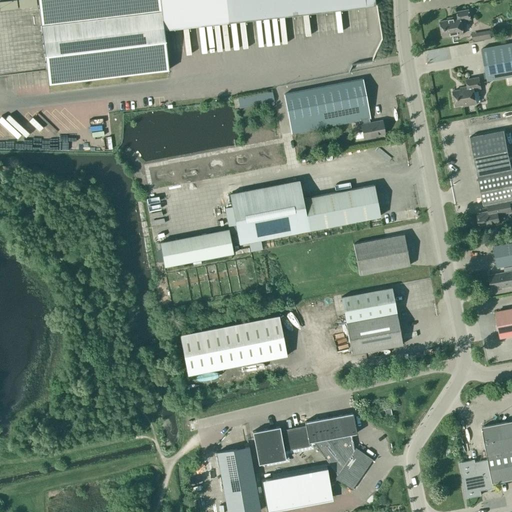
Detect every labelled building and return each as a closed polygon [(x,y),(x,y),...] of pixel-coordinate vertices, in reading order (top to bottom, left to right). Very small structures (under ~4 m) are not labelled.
[(37,0),(0,1),(0,3),(0,10),(37,9),(37,0)] [(37,0),(40,24),(47,83),(168,69),(163,29),(375,5),(374,0),(37,0)] [(463,34),(461,20),(470,19),(468,10),(457,12),(458,16),(452,17),(453,19),(439,21),(442,36),(450,35),(451,36),(463,34)] [(489,30),(482,31),(484,40),(491,39),(489,30)] [(511,43),(481,49),(487,80),(506,77),(507,84),(511,82),(511,43)] [(478,77),(466,80),(467,87),(465,87),(466,89),(452,91),(455,106),(463,104),(464,106),(476,104),(473,90),(480,88),(478,77)] [(361,124),(363,138),(384,134),(381,120),(369,122),(368,118),(370,118),(362,79),(283,94),(291,134),(360,120),(361,124)] [(511,199),(511,169),(504,130),(470,137),(483,205),(487,205),(488,211),(477,213),(479,227),(499,224),(498,215),(511,212),(509,200),(511,199)] [(299,180),(229,194),(239,243),(309,230),(380,216),(374,185),(302,199),(299,180)] [(228,229),(159,242),(164,266),(233,253),(228,229)] [(353,244),(359,275),(409,265),(404,234),(353,244)] [(511,242),(493,247),(497,267),(511,264),(511,242)] [(489,275),(491,289),(511,285),(511,266),(504,268),(504,272),(489,275)] [(351,354),(402,344),(391,287),(341,297),(351,354)] [(511,309),(496,312),(500,336),(511,334),(511,309)] [(187,375),(286,355),(278,315),(179,335),(187,375)] [(349,442),(351,441),(350,437),(348,437),(348,435),(356,433),(352,412),(304,421),(305,425),(280,430),(279,426),(252,431),(258,464),(285,459),(283,451),(309,446),(308,442),(315,441),(332,463),(325,464),(271,474),(272,477),(261,479),(266,509),(332,497),(329,482),(334,481),(336,479),(351,490),(372,459),(355,447),(351,453),(349,442)] [(474,462),(474,460),(459,462),(466,498),(481,495),(480,490),(494,488),(493,482),(511,478),(511,420),(481,426),(488,459),(474,462)] [(248,447),(216,453),(227,511),(249,511),(260,510),(248,447)] [(209,495),(208,482),(194,483),(196,500),(206,499),(207,511),(214,511),(217,511),(215,495),(209,495)]
